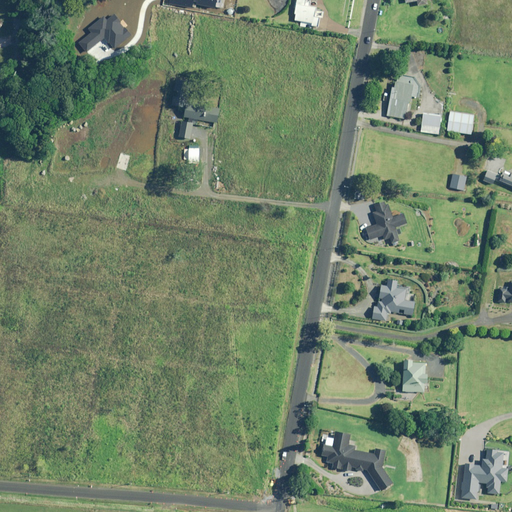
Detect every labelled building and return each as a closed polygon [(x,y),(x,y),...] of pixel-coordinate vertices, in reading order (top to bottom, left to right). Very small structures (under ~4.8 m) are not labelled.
[(295,0),(294,9),(294,10),(294,12),(295,12),(294,18),(301,19),(300,24),(300,25),(305,25),(306,23),(318,24),(320,15),(314,14),(316,5),(309,4),(309,0),(295,0)] [(91,32),(78,42),(85,51),(104,37),(113,49),(130,36),(114,15),(107,20),(104,17),(88,29),(91,32)] [(192,117),(196,118),(216,122),(219,108),(182,101),(186,80),(176,78),(174,89),(177,90),(176,95),(173,94),(171,103),(184,106),(184,108),(183,112),(183,115),(188,116),(188,120),(186,120),(181,119),(178,135),(188,137),(189,137),(192,121),(191,121),(192,117)] [(413,83),(397,80),(395,80),(394,86),(391,86),(390,92),(386,114),(403,117),(404,113),(405,111),(406,111),(408,103),(408,100),(410,100),(411,95),(413,83)] [(447,130),(471,133),(474,109),(467,108),(466,112),(450,110),(447,130)] [(438,133),(440,114),(423,112),(422,117),(422,123),(421,127),(421,131),(438,133)] [(497,182),(497,180),(499,177),(495,176),(496,174),(487,170),(483,179),(492,183),(493,180),(497,182)] [(511,171),(510,174),(503,171),(501,174),(499,179),(511,184),(511,171)] [(467,177),(453,174),(450,188),(464,191),(467,177)] [(386,205),(385,201),(375,205),(377,211),(373,213),(377,224),(366,228),(370,240),(383,235),(384,240),(390,238),(392,243),(400,241),(395,227),(407,223),(404,213),(393,217),(389,204),(386,205)] [(386,321),(387,314),(390,315),(391,312),(414,315),(416,302),(405,300),(406,289),(396,288),(397,281),(389,280),(388,286),(382,285),(378,307),(375,306),(373,319),(386,321)] [(511,280),(510,280),(509,290),(506,290),(507,288),(499,287),(497,300),(505,302),(506,298),(508,298),(507,300),(511,300),(511,280)] [(412,360),(405,359),(404,359),(402,386),(402,388),(410,388),(412,388),(419,389),(424,389),(424,383),(427,383),(427,374),(424,373),(425,363),(415,362),(412,362),(412,360)] [(354,449),(355,446),(356,441),(350,440),(351,435),(336,431),(335,437),(326,435),(324,444),(322,455),(328,457),(327,462),(333,463),(332,467),(351,471),(352,465),(357,466),(357,469),(363,472),(364,469),(366,470),(380,492),(392,484),(382,467),(386,450),(376,448),(374,454),(354,449)] [(395,440),(395,454),(404,454),(405,440),(395,440)] [(479,482),(486,483),(486,488),(488,488),(487,493),(500,494),(501,481),(508,482),(509,470),(502,469),(504,451),(488,449),(486,459),(483,459),(482,466),(465,463),(461,498),(477,500),(479,482)] [(419,458),(413,458),(405,458),(405,473),(426,473),(428,473),(434,473),(439,473),(442,473),(442,458),(419,458)]
